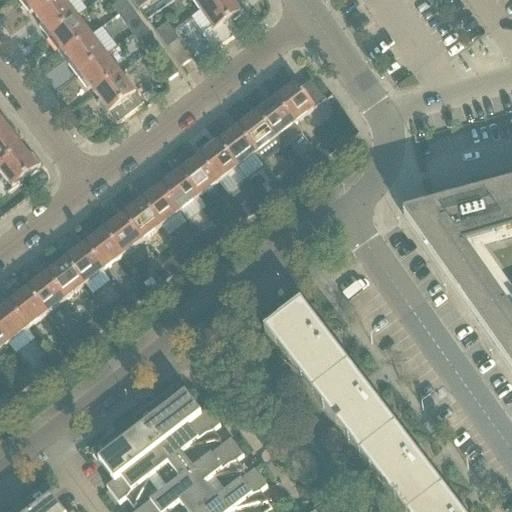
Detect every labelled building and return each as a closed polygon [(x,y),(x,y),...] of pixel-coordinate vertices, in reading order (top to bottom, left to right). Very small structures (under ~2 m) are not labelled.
[(32,13),(37,20),(62,0),(22,0),(19,3),(29,16),(32,13)] [(38,28),(48,41),(77,19),(62,0),(37,20),(41,26),(38,28)] [(86,12),(76,0),(62,0),(77,19),(86,12)] [(148,0),(137,0),(133,3),(139,11),(150,2),(148,0)] [(189,0),(200,14),(219,0),(189,0)] [(219,0),(200,14),(191,20),(203,37),(215,53),(239,36),(230,23),(241,15),(240,14),(243,12),(234,0),(231,0),(231,1),(229,0),(219,0)] [(112,10),(118,18),(129,9),(124,2),(112,10)] [(129,9),(118,18),(133,37),(144,28),(129,9)] [(61,52),(66,58),(92,38),(77,19),(48,41),(58,54),(61,52)] [(155,34),(161,41),(173,33),(167,25),(155,34)] [(133,37),(141,49),(153,40),(144,28),(133,37)] [(92,38),(66,58),(71,65),(68,67),(78,79),(106,57),(117,49),(102,30),(92,38)] [(173,33),(161,41),(182,69),(193,61),(173,33)] [(141,49),(147,57),(158,48),(153,40),(141,49)] [(158,48),(147,57),(167,84),(179,75),(158,48)] [(90,90),(95,96),(121,76),(106,57),(78,79),(87,92),(90,90)] [(121,76),(95,96),(100,103),(97,105),(107,117),(109,116),(118,127),(144,107),(121,76)] [(281,97),(274,103),(295,128),(326,104),(311,84),(299,93),(294,87),(293,88),(291,85),(279,95),(281,97)] [(266,105),(254,114),(276,143),(295,128),(274,103),(268,107),(266,105)] [(243,127),(237,131),(257,157),(276,143),(254,114),(241,124),(243,127)] [(0,139),(11,131),(2,118),(0,119),(0,139)] [(0,139),(0,169),(23,152),(18,146),(21,143),(11,131),(0,139)] [(228,134),(216,143),(238,172),(257,157),(237,131),(230,137),(228,134)] [(205,156),(199,161),(219,186),(238,172),(216,143),(203,153),(205,156)] [(322,146),(314,152),(323,163),(331,157),(322,146)] [(23,152),(0,169),(0,174),(13,191),(38,171),(38,170),(40,169),(30,156),(28,158),(23,152)] [(323,163),(314,152),(306,158),(315,169),(323,163)] [(190,163),(178,172),(200,201),(219,186),(199,161),(192,166),(190,163)] [(295,167),(284,175),(293,187),(304,178),(295,167)] [(167,185),(161,190),(181,216),(200,201),(178,172),(165,182),(167,185)] [(284,175),(276,181),(285,193),(293,187),(284,175)] [(285,193),(276,181),(268,187),(277,199),(285,193)] [(152,192),(140,202),(162,230),(181,216),(161,190),(154,195),(152,192)] [(511,192),(404,222),(511,374),(511,192)] [(129,214),(123,219),(143,245),(162,230),(140,202),(127,211),(129,214)] [(246,205),(238,210),(247,222),(255,216),(246,205)] [(238,210),(230,217),(239,228),(247,222),(238,210)] [(113,222),(101,231),(123,260),(143,245),(123,219),(115,225),(113,222)] [(90,244),(84,249),(104,274),(123,260),(101,231),(88,241),(90,244)] [(207,233),(199,239),(208,251),(216,245),(207,233)] [(192,245),(180,254),(189,266),(201,257),(208,251),(199,239),(192,245)] [(75,251),(63,260),(85,289),(92,298),(110,284),(103,275),(104,274),(84,249),(77,254),(75,251)] [(53,273),(46,278),(66,303),(85,289),(63,260),(50,270),(53,273)] [(169,263),(161,269),(170,280),(178,274),(169,263)] [(170,280),(161,269),(154,275),(162,286),(170,280)] [(37,280),(25,289),(47,318),(66,303),(46,278),(39,283),(37,280)] [(14,302),(8,307),(28,333),(47,318),(25,289),(12,299),(14,302)] [(131,292),(123,298),(132,310),(139,304),(131,292)] [(116,305),(104,314),(113,325),(124,316),(132,310),(123,298),(115,304),(116,305)] [(0,310),(0,335),(9,347),(28,333),(8,307),(1,312),(0,310)] [(265,336),(312,398),(349,370),(301,308),(265,336)] [(93,322),(85,328),(94,339),(102,333),(113,325),(104,314),(101,310),(90,318),(93,322)] [(85,328),(77,333),(86,345),(94,339),(85,328)] [(0,353),(9,347),(0,335),(0,353)] [(55,350),(47,357),(56,368),(64,362),(55,350)] [(56,368),(47,357),(39,363),(48,374),(56,368)] [(312,398),(359,459),(396,431),(349,370),(312,398)] [(17,380),(9,386),(17,397),(25,391),(36,383),(36,382),(35,381),(32,377),(31,376),(29,373),(18,382),(17,380)] [(9,386),(1,393),(10,403),(17,397),(9,386)] [(178,389),(134,422),(157,452),(201,418),(189,402),(178,389)] [(157,452),(181,482),(193,472),(181,457),(190,450),(190,451),(215,445),(215,446),(220,445),(221,444),(213,435),(220,429),(208,413),(201,418),(157,452)] [(91,455),(114,485),(157,452),(134,422),(91,455)] [(359,459),(399,511),(418,511),(443,493),(396,431),(359,459)] [(181,482),(203,511),(204,511),(216,503),(204,487),(213,481),(238,475),(238,476),(243,475),(244,475),(237,465),(244,460),(231,443),(193,472),(181,482)] [(156,476),(168,492),(181,482),(157,452),(114,485),(107,491),(119,507),(127,502),(134,511),(137,506),(135,506),(148,484),(147,483),(156,476)] [(216,503),(204,511),(235,511),(237,511),(262,506),(262,507),(267,506),(267,505),(260,496),(267,490),(255,474),(216,503)] [(172,511),(179,507),(183,511),(203,511),(181,482),(168,492),(141,511),(172,511)] [(58,511),(43,492),(16,511),(58,511)] [(458,511),(443,493),(418,511),(458,511)]
